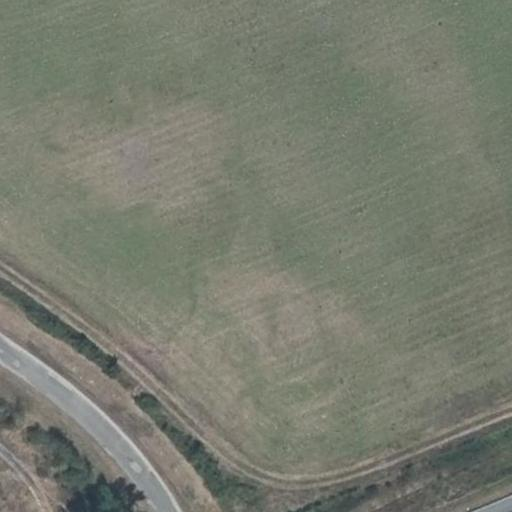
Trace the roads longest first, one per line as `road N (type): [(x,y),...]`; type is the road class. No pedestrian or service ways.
road 1 (track): [(0,272),(237,466),(286,483),(352,471),(511,413)]
road 2 (unclassified): [(165,511),(89,415),(0,352)]
